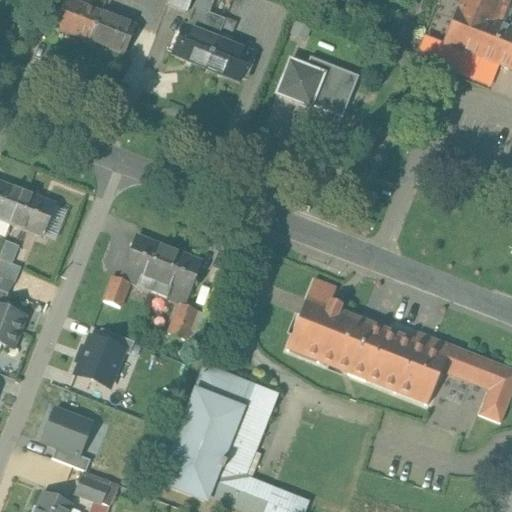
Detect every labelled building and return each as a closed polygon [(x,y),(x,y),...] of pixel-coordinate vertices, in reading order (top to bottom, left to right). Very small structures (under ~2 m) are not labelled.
[(193,0),(168,0),(167,5),(188,13),(193,0)] [(197,0),(186,30),(183,28),(172,56),(206,69),(217,42),(225,21),(208,14),(213,0),(197,0)] [(490,0),(489,3),(481,0),(461,0),(457,12),(455,11),(442,45),(486,62),(499,29),(506,10),(509,0),(490,0)] [(99,15),(67,2),(56,30),(88,42),(99,15)] [(271,18),(240,5),(232,23),(264,36),(271,18)] [(511,12),(506,10),(499,29),(511,33),(511,12)] [(135,29),(99,15),(88,42),(124,56),(135,29)] [(511,72),(511,33),(499,29),(486,62),(507,71),(511,72)] [(232,47),(217,42),(206,69),(241,83),(251,54),(244,51),(246,45),(235,41),(232,47)] [(323,77),(311,107),(342,119),(359,80),(309,59),(305,69),(323,77)] [(305,69),(289,63),(275,97),(310,111),(311,107),(323,77),(305,69)] [(21,194),(0,186),(0,222),(9,226),(21,194)] [(54,207),(23,195),(22,195),(21,194),(9,226),(8,226),(41,240),(54,207)] [(170,253),(138,240),(124,272),(142,279),(138,290),(152,296),(170,253)] [(17,248),(4,243),(0,252),(0,262),(10,267),(10,266),(17,248)] [(202,266),(170,253),(152,296),(167,302),(171,291),(189,298),(202,266)] [(0,262),(0,280),(13,285),(19,270),(10,266),(10,267),(0,262)] [(130,286),(113,280),(104,304),(120,311),(130,286)] [(415,345),(340,316),(342,311),(330,306),(328,311),(306,303),(286,354),(426,410),(439,376),(489,396),(479,420),(499,428),(511,395),(511,374),(418,338),(415,345)] [(206,317),(178,306),(167,336),(183,343),(188,332),(199,336),(206,317)] [(1,311),(0,310),(0,346),(11,351),(23,319),(1,311)] [(88,341),(73,378),(109,392),(124,355),(88,341)] [(275,400),(205,372),(159,487),(204,505),(206,501),(232,511),(301,511),(304,507),(242,482),(275,400)] [(92,427),(53,411),(39,446),(79,461),(92,427)] [(110,484),(83,474),(81,479),(108,490),(110,484)] [(108,490),(81,479),(74,496),(101,507),(108,490)] [(69,511),(71,509),(41,497),(35,511),(69,511)]
